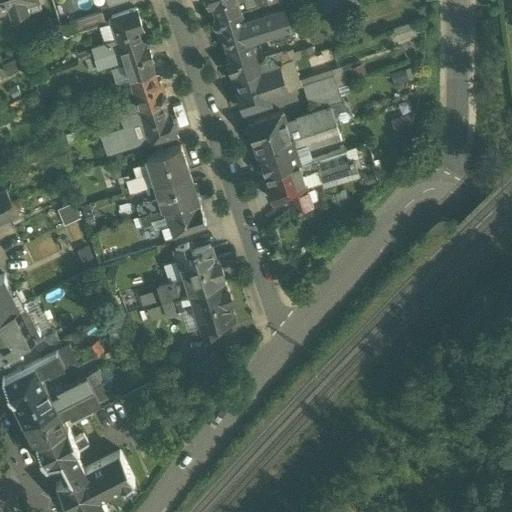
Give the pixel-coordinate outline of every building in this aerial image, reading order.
[(15,0),(16,3),(10,5),(12,12),(29,6),(27,0),(28,0),(15,0)] [(208,0),(210,5),(213,4),(217,16),(214,17),(214,18),(239,9),(236,0),(208,0)] [(236,0),(239,9),(240,10),(260,4),(260,3),(259,0),(236,0)] [(136,8),(111,16),(118,39),(121,48),(143,41),(139,28),(142,27),(136,8)] [(244,21),(243,21),(249,39),(249,40),(290,27),(284,8),(244,21)] [(216,25),(217,26),(220,35),(223,34),(227,47),(249,39),(243,21),(244,21),(240,10),(239,9),(214,18),(213,20),(213,22),(214,24),(216,25)] [(102,12),(69,22),(72,34),(106,24),(102,12)] [(389,27),(394,41),(415,34),(410,20),(389,27)] [(118,39),(109,42),(108,42),(91,47),(94,57),(121,48),(118,39)] [(249,39),(227,47),(231,60),(229,61),(234,78),(237,78),(259,70),(257,64),(249,40),(249,39)] [(143,41),(121,48),(124,55),(130,73),(131,78),(153,71),(149,58),(152,57),(146,40),(143,41)] [(94,57),(91,47),(84,50),(87,59),(94,57)] [(121,48),(94,57),(97,66),(98,68),(121,60),(120,56),(124,55),(121,48)] [(286,51),(277,54),(280,64),(289,60),(286,51)] [(277,54),(266,58),(267,61),(257,64),(259,70),(280,64),(277,54)] [(94,57),(87,59),(89,69),(97,66),(94,57)] [(280,64),(259,70),(268,96),(288,90),(280,64)] [(259,70),(237,78),(241,91),(238,92),(244,110),(269,101),(268,96),(259,70)] [(153,71),(131,78),(138,100),(141,109),(167,101),(168,98),(166,94),(164,92),(163,92),(160,83),(157,84),(153,71)] [(332,75),(302,85),(306,97),(336,87),(332,75)] [(336,87),(306,97),(311,112),(331,105),(331,106),(342,102),(337,87),(336,87)] [(138,100),(118,107),(120,116),(141,109),(138,100)] [(167,101),(141,109),(144,118),(150,136),(151,140),(176,132),(171,114),(167,115),(163,103),(166,102),(167,101)] [(311,112),(285,120),(291,138),(336,123),(331,106),(331,105),(311,112)] [(118,107),(109,109),(112,118),(112,119),(120,116),(118,107)] [(141,109),(120,116),(123,125),(141,120),(140,119),(144,118),(141,109)] [(283,112),(253,122),(253,121),(248,123),(254,142),(256,148),(257,148),(257,149),(291,138),(285,120),(283,112)] [(120,116),(112,119),(115,127),(123,125),(120,116)] [(141,120),(123,125),(115,127),(112,119),(112,118),(108,119),(112,130),(103,133),(108,150),(150,136),(144,118),(140,119),(141,120)] [(336,123),(291,138),(294,148),(305,144),(307,149),(341,138),(336,123)] [(291,138),(257,149),(265,175),(299,164),(299,163),(294,148),(291,138)] [(181,145),(147,156),(148,161),(155,183),(189,171),(181,145)] [(346,148),(299,163),(299,164),(306,184),(360,168),(357,156),(350,159),(346,148)] [(148,161),(134,165),(138,177),(129,180),(132,190),(155,183),(148,161)] [(299,164),(265,175),(274,200),(290,195),(307,189),(306,184),(299,164)] [(189,171),(155,183),(162,202),(164,208),(198,197),(189,171)] [(128,175),(119,178),(123,193),(132,190),(129,180),(128,175)] [(307,189),(290,195),(294,209),(312,203),(307,189)] [(6,191),(0,193),(0,208),(12,203),(6,191)] [(198,197),(164,208),(166,214),(172,233),(206,222),(198,197)] [(147,203),(137,206),(140,216),(164,208),(162,202),(148,206),(147,203)] [(12,203),(0,208),(0,223),(18,215),(12,203)] [(164,208),(140,216),(143,225),(153,222),(152,218),(166,214),(164,208)] [(210,245),(191,252),(188,244),(176,248),(187,282),(190,292),(225,281),(219,261),(215,262),(210,245)] [(0,314),(19,304),(4,274),(0,275),(0,314)] [(68,280),(33,297),(39,309),(52,303),(50,299),(73,288),(68,280)] [(225,281),(190,292),(193,302),(204,336),(217,332),(214,325),(233,318),(228,302),(231,300),(225,281)] [(172,284),(158,288),(163,301),(190,292),(187,282),(173,287),(172,284)] [(190,292),(163,301),(167,314),(181,310),(180,307),(193,302),(190,292)] [(19,304),(0,314),(0,352),(7,349),(10,355),(22,349),(19,343),(40,332),(24,302),(19,304)] [(58,349),(35,360),(40,370),(48,367),(50,370),(65,363),(58,349)] [(35,360),(2,377),(13,399),(47,383),(40,370),(35,360)] [(99,367),(87,373),(93,386),(105,379),(99,367)] [(87,373),(58,387),(60,391),(53,395),(58,404),(93,386),(87,373)] [(105,379),(93,386),(100,398),(112,392),(105,379)] [(47,383),(13,399),(24,421),(58,404),(53,395),(47,383)] [(93,386),(58,404),(62,413),(69,409),(71,413),(100,398),(93,386)] [(58,404),(24,421),(35,442),(68,425),(62,413),(58,404)] [(68,425),(35,442),(47,465),(61,457),(76,449),(89,443),(84,433),(75,437),(68,425)] [(76,449),(61,457),(71,475),(85,467),(76,449)] [(71,475),(56,482),(71,511),(73,511),(74,511),(104,511),(108,510),(101,497),(135,479),(120,450),(85,467),(71,475)]
